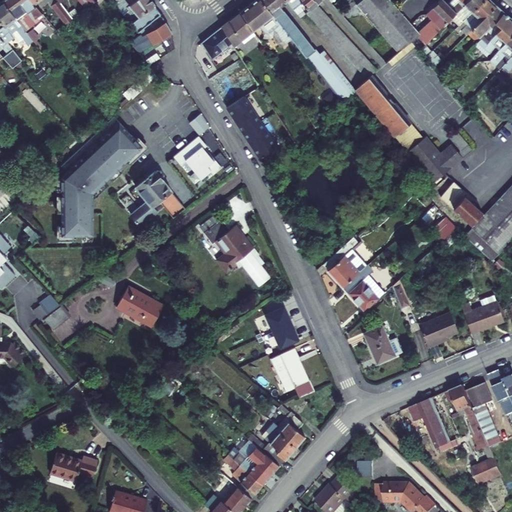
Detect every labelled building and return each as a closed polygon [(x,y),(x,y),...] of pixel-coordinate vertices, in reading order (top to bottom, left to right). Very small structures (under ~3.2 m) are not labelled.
[(44,17),(34,5),(29,0),(4,0),(3,1),(33,42),(37,38),(30,28),(44,17)] [(60,3),(58,0),(29,0),(34,5),(39,0),(46,0),(66,25),(73,19),(60,3)] [(73,19),(78,15),(66,0),(64,0),(60,3),(73,19)] [(77,0),(86,10),(94,3),(91,0),(77,0)] [(110,0),(113,3),(130,24),(155,5),(151,0),(136,0),(128,7),(122,0),(110,0)] [(291,39),(260,0),(256,0),(240,13),(253,31),(260,26),(265,33),(270,34),(273,31),(284,45),(289,41),(291,39)] [(280,7),(274,0),(260,0),(291,39),(294,43),(306,57),(315,50),(280,7)] [(310,11),(301,0),(284,0),(286,2),(292,10),(299,20),(306,13),(310,11)] [(301,0),(310,11),(310,12),(317,6),(312,0),(301,0)] [(418,36),(420,34),(398,8),(390,0),(362,0),(342,17),(385,64),(387,62),(411,42),(418,36)] [(420,34),(418,36),(425,45),(434,36),(443,27),(446,23),(450,20),(456,13),(451,8),(448,5),(452,0),(440,0),(425,15),(432,22),(420,34)] [(472,13),(484,0),(468,0),(456,13),(450,20),(452,22),(458,27),(472,13)] [(456,0),(458,2),(451,8),(456,13),(468,0),(456,0)] [(472,30),(497,6),(489,0),(484,0),(472,13),(476,16),(461,31),(465,37),(468,34),(472,30)] [(28,46),(33,42),(3,1),(0,3),(0,37),(2,40),(4,38),(7,43),(15,38),(19,43),(22,40),(28,46)] [(165,22),(155,5),(130,24),(138,35),(141,37),(165,22)] [(377,70),(317,6),(310,12),(310,11),(306,13),(367,80),(371,75),(377,70)] [(494,22),(503,12),(497,6),(472,30),(481,38),(487,31),(493,36),(500,27),(494,22)] [(495,47),(498,51),(511,34),(511,19),(503,12),(494,22),(500,27),(493,36),(487,43),(481,38),(472,30),(468,34),(474,40),(478,45),(489,54),(495,47)] [(253,31),(240,13),(221,28),(232,45),(233,48),(242,40),(253,31)] [(172,33),(165,22),(141,37),(138,35),(131,40),(148,67),(154,63),(145,50),(151,46),(155,51),(162,47),(166,55),(175,49),(172,33)] [(215,58),(232,45),(221,28),(201,43),(215,66),(219,63),(215,58)] [(256,36),(253,31),(242,40),(245,44),(256,36)] [(280,48),(284,45),(273,31),(270,34),(265,33),(263,39),(274,40),(280,48)] [(501,67),(511,55),(511,34),(498,51),(489,61),(499,70),(501,67)] [(415,47),(411,42),(387,62),(392,67),(415,47)] [(467,55),(476,47),(472,43),(464,52),(467,55)] [(421,48),(428,56),(430,54),(424,46),(421,48)] [(17,56),(12,49),(9,51),(14,58),(17,56)] [(316,49),(315,50),(306,57),(342,103),(355,91),(323,51),(320,54),(316,49)] [(428,56),(436,66),(440,62),(432,52),(430,54),(428,56)] [(511,55),(501,67),(508,73),(511,68),(511,55)] [(234,98),(257,84),(246,67),(223,81),(234,98)] [(132,100),(152,81),(157,76),(150,69),(125,92),(132,100)] [(411,123),(371,75),(367,80),(356,90),(394,136),(411,123)] [(467,78),(464,75),(454,85),(459,91),(467,84),(467,78)] [(244,97),(227,108),(234,119),(236,118),(240,124),(238,125),(243,133),(260,122),(244,97)] [(199,138),(210,129),(200,116),(189,125),(199,138)] [(61,178),(62,237),(94,236),(92,193),(141,148),(113,117),(93,136),(83,145),(60,167),(66,173),(61,178)] [(260,122),(243,133),(249,141),(250,140),(254,147),(253,148),(260,159),(277,148),(260,122)] [(407,152),(424,138),(411,123),(394,136),(407,152)] [(79,141),(83,145),(93,136),(88,132),(79,141)] [(460,151),(462,149),(467,154),(472,151),(457,132),(450,138),(460,151)] [(437,151),(438,150),(427,136),(424,138),(407,152),(433,183),(467,154),(462,149),(460,151),(457,153),(451,145),(439,154),(437,151)] [(198,139),(174,159),(181,167),(186,163),(201,181),(210,173),(213,177),(221,170),(209,155),(208,157),(203,151),(205,150),(206,149),(198,139)] [(263,163),(268,172),(272,168),(268,159),(263,163)] [(172,220),(184,210),(171,192),(172,191),(163,180),(165,179),(165,176),(162,172),(159,171),(157,173),(156,171),(136,187),(147,201),(130,214),(139,226),(164,208),(172,220)] [(467,194),(454,183),(440,197),(471,225),(483,214),(465,196),(467,194)] [(511,240),(511,185),(482,217),(486,220),(477,229),(501,252),(511,240)] [(432,215),(438,210),(434,205),(428,211),(432,215)] [(482,217),(474,225),(477,229),(486,220),(482,217)] [(441,243),(456,229),(446,218),(436,228),(440,233),(435,237),(441,243)] [(226,253),(222,257),(230,267),(238,260),(259,287),(271,278),(262,265),(265,263),(259,256),(256,258),(250,251),(253,249),(236,227),(230,231),(220,220),(214,225),(210,219),(203,225),(207,230),(204,234),(212,245),(216,241),(226,253)] [(303,227),(299,220),(294,223),(297,230),(303,227)] [(475,233),(468,240),(491,263),(501,252),(477,229),(474,225),(471,229),(475,233)] [(475,233),(471,229),(464,236),(468,240),(475,233)] [(10,246),(0,234),(0,289),(14,276),(5,266),(1,262),(5,259),(8,263),(9,263),(10,263),(6,258),(12,252),(8,247),(10,246)] [(343,287),(359,273),(344,256),(351,249),(356,255),(366,246),(361,241),(355,246),(351,240),(336,253),(324,264),(329,269),(328,270),(343,288),(343,287)] [(368,255),(358,263),(363,269),(368,265),(375,258),(370,253),(368,255)] [(343,287),(364,312),(384,293),(368,275),(373,271),(368,265),(363,269),(359,273),(343,287)] [(108,287),(112,280),(102,274),(98,281),(108,287)] [(402,308),(410,304),(400,279),(392,286),(394,289),(402,308)] [(163,306),(128,286),(116,307),(123,310),(152,326),(163,306)] [(60,307),(50,295),(39,304),(41,306),(48,315),(60,307)] [(482,307),(464,314),(471,334),(503,321),(496,301),(482,307)] [(48,315),(41,306),(33,312),(41,321),(48,315)] [(69,318),(61,308),(45,320),(53,330),(69,318)] [(281,350),(299,342),(284,308),(266,316),(281,350)] [(450,312),(418,325),(428,349),(437,345),(436,341),(447,337),(458,332),(450,312)] [(397,339),(390,343),(382,326),(364,334),(374,358),(379,356),(381,360),(384,359),(385,360),(396,356),(395,354),(402,350),(397,339)] [(2,344),(0,343),(0,357),(3,358),(12,368),(26,355),(13,342),(11,344),(2,343),(2,344)] [(300,359),(295,349),(276,357),(281,367),(278,368),(287,390),(294,387),(299,398),(314,391),(309,381),(306,382),(297,360),(300,359)] [(184,378),(197,366),(194,363),(181,374),(184,378)] [(511,375),(503,379),(499,370),(488,375),(494,390),(506,385),(511,399),(511,375)] [(475,407),(473,408),(487,440),(492,438),(498,436),(485,404),(493,401),(485,383),(468,390),(475,407)] [(473,408),(463,385),(450,390),(460,411),(465,409),(475,434),(472,435),(479,450),(484,448),(490,446),(489,444),(487,440),(473,408)] [(450,390),(446,391),(450,401),(454,399),(450,390)] [(451,442),(432,398),(409,408),(415,422),(424,418),(436,449),(451,442)] [(277,410),(286,418),(290,413),(282,406),(281,405),(277,410)] [(297,419),(290,413),(286,418),(276,429),(296,447),(305,437),(298,430),(303,424),(297,419)] [(257,447),(279,466),(296,447),(276,429),(275,428),(277,426),(273,422),(261,436),(267,442),(264,446),(252,435),(249,440),(257,447)] [(494,457),(490,446),(484,448),(489,460),(494,457)] [(228,455),(233,460),(262,486),(280,467),(279,466),(257,447),(246,458),(240,453),(237,456),(232,451),(228,455)] [(83,457),(81,461),(55,454),(49,473),(76,481),(78,473),(92,477),(97,461),(83,457)] [(502,475),(494,457),(489,460),(472,468),(480,485),(502,475)] [(372,476),(371,459),(357,460),(357,476),(372,476)] [(262,486),(233,460),(229,464),(235,470),(232,475),(240,482),(254,495),(262,486)] [(239,511),(251,499),(236,486),(218,471),(215,475),(224,483),(217,490),(225,498),(222,501),(212,511),(239,511)] [(348,502),(355,494),(338,478),(331,485),(330,484),(315,500),(327,511),(332,511),(345,499),(348,502)] [(254,495),(240,482),(236,486),(251,499),(254,495)] [(402,484),(384,484),(384,485),(384,499),(384,504),(393,504),(394,502),(402,502),(412,511),(414,511),(417,509),(420,511),(429,511),(436,506),(426,496),(424,498),(416,490),(414,490),(414,489),(413,488),(413,487),(412,487),(411,486),(404,486),(402,484)] [(130,496),(130,498),(114,493),(109,511),(143,511),(147,500),(130,496)]
